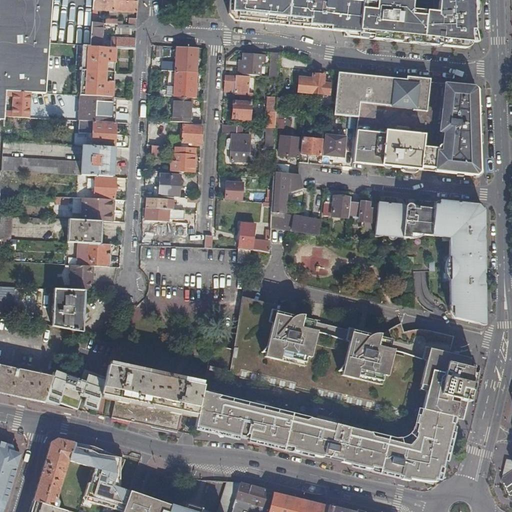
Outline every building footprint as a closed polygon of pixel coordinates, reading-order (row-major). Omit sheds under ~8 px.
[(0,0),(0,121),(3,121),(3,117),(3,112),(4,96),(5,92),(31,94),(41,94),(46,94),(48,69),(49,44),(52,0),(0,0)] [(98,0),(92,0),(91,23),(98,24),(99,17),(96,17),(97,11),(137,14),(137,2),(132,2),(98,0)] [(332,28),(337,29),(337,32),(344,33),(344,37),(357,39),(387,42),(388,38),(398,39),(398,43),(429,46),(429,44),(441,45),(441,47),(464,50),(467,47),(468,44),(469,40),(468,31),(472,31),(472,12),(471,0),(232,0),(233,1),(229,1),(228,15),(233,21),(240,22),(244,22),(245,20),(259,21),(259,24),(273,26),(273,22),(279,23),(279,26),(316,30),(316,27),(330,28),(329,31),(332,32),(332,28)] [(91,23),(90,46),(90,47),(100,48),(101,29),(102,24),(98,24),(91,23)] [(102,24),(101,29),(113,30),(113,32),(116,33),(116,30),(136,32),(136,26),(128,26),(122,25),(104,24),(102,24)] [(115,48),(135,49),(136,39),(110,38),(110,48),(115,48)] [(63,44),(49,44),(48,69),(75,71),(75,61),(62,60),(63,45),(63,44)] [(90,47),(83,47),(81,96),(112,99),(113,83),(110,82),(110,64),(114,64),(115,48),(110,48),(100,48),(90,47)] [(196,74),(198,49),(177,48),(176,62),(162,62),(161,72),(175,72),(196,74)] [(279,56),(279,54),(271,53),(269,78),(278,78),(279,56)] [(264,56),(243,54),(243,61),(239,61),(238,70),(242,70),(242,75),(259,76),(260,63),(264,63),(264,56)] [(175,72),(174,98),(191,99),(195,99),(196,74),(175,72)] [(337,73),(333,116),(357,118),(354,147),(353,164),(469,177),(478,166),(476,94),(467,87),(453,85),(445,84),(418,82),(389,79),(364,76),(337,73)] [(323,84),(323,82),(324,76),(312,75),(311,81),(299,80),(298,92),(329,95),(330,85),(329,85),(323,84)] [(235,78),(224,77),(224,92),(232,93),(235,93),(248,94),(248,93),(249,77),(235,76),(235,78)] [(3,112),(3,117),(29,118),(31,94),(5,92),(4,96),(12,97),(11,112),(3,112)] [(235,101),(248,102),(248,94),(235,93),(235,96),(235,101)] [(79,121),(93,122),(110,123),(112,99),(81,96),(80,112),(79,121)] [(191,99),(174,98),(173,122),(179,123),(184,123),(189,123),(190,120),(191,99)] [(276,112),(283,112),(284,99),(276,99),(276,103),(276,112)] [(250,120),(251,102),(248,102),(235,101),(233,101),(232,119),(250,120)] [(275,128),(275,119),(276,112),(276,103),(267,103),(266,127),(275,128)] [(88,128),(88,134),(115,136),(116,123),(110,123),(93,122),(93,128),(88,128)] [(222,125),(221,134),(232,135),(230,161),(248,162),(249,156),(249,151),(250,135),(237,134),(237,126),(222,125)] [(201,144),(202,127),(184,126),(182,143),(188,143),(192,144),(200,144),(201,144)] [(92,142),(92,147),(114,149),(115,136),(88,134),(87,141),(92,142)] [(328,135),(324,135),(322,156),(338,158),(343,159),(345,138),(328,135)] [(300,139),(281,137),(280,145),(279,156),(298,158),(298,153),(300,139)] [(300,146),(298,162),(301,163),(306,164),(307,155),(319,157),(321,141),(305,139),(301,139),(300,146)] [(2,158),(1,171),(95,177),(112,178),(114,149),(92,147),(83,147),(82,163),(2,158)] [(165,147),(151,147),(151,157),(164,157),(165,147)] [(193,173),(195,149),(175,148),(174,162),(170,162),(170,172),(193,173)] [(475,177),(479,173),(478,166),(469,177),(475,177)] [(298,188),(296,182),(297,175),(285,174),(273,173),(272,178),(272,190),(271,203),(271,211),(284,211),(285,192),(298,189),(298,188)] [(158,187),(158,197),(159,197),(174,198),(177,198),(178,198),(180,176),(164,176),(163,187),(158,187)] [(95,177),(94,199),(113,201),(114,201),(115,178),(112,178),(95,177)] [(242,183),(226,183),(225,200),(241,201),(242,183)] [(158,197),(146,196),(145,209),(171,210),(172,201),(159,200),(159,197),(158,197)] [(349,205),(350,199),(333,197),(332,203),(324,202),(323,217),(344,219),(348,220),(348,219),(349,205)] [(94,199),(87,199),(86,222),(101,223),(112,223),(113,201),(94,199)] [(349,205),(348,219),(358,220),(358,223),(367,223),(372,224),(374,210),(368,209),(369,204),(360,203),(360,206),(349,205)] [(450,318),(480,326),(480,303),(480,275),(476,275),(476,263),(479,262),(480,260),(480,259),(480,257),(480,253),(480,232),(480,212),(475,207),(437,203),(436,208),(432,207),(432,210),(417,209),(417,210),(413,210),(413,208),(412,206),(410,205),(407,205),(405,207),(404,208),(404,209),(399,209),(399,206),(377,204),(374,233),(382,233),(382,237),(406,239),(407,235),(414,236),(429,237),(445,239),(446,288),(446,307),(450,307),(450,318)] [(145,209),(144,218),(148,218),(148,220),(176,221),(178,221),(179,216),(184,216),(184,211),(176,211),(171,210),(145,209)] [(0,239),(10,240),(12,217),(0,216),(0,239)] [(318,236),(319,222),(311,220),(310,224),(270,218),(270,224),(269,226),(271,226),(272,227),(285,230),(318,236)] [(101,223),(86,222),(68,221),(67,243),(100,245),(101,223)] [(184,248),(196,249),(197,240),(180,239),(180,238),(172,237),(173,223),(157,222),(157,230),(165,231),(164,237),(161,237),(160,247),(184,248)] [(240,224),(238,250),(250,250),(255,250),(260,251),(268,252),(269,241),(253,240),(254,225),(240,224)] [(108,245),(100,245),(100,246),(89,245),(88,267),(92,267),(109,268),(110,254),(107,254),(108,245)] [(78,266),(71,266),(69,290),(84,291),(91,292),(92,267),(88,267),(81,266),(78,266)] [(0,286),(0,312),(12,316),(13,305),(14,288),(0,286)] [(82,333),(84,292),(53,290),(51,326),(67,329),(70,330),(82,333)] [(197,416),(194,429),(226,436),(238,433),(239,433),(238,436),(238,438),(240,439),(241,440),(242,440),(245,438),(247,438),(247,440),(260,443),(260,445),(283,450),(284,447),(289,448),(288,451),(321,460),(322,456),(336,460),(336,462),(347,464),(347,466),(383,474),(384,471),(398,475),(398,478),(417,482),(420,483),(421,483),(436,472),(445,457),(453,419),(464,422),(476,372),(446,364),(448,356),(451,345),(452,338),(426,332),(422,331),(416,332),(408,333),(405,334),(402,329),(401,326),(399,326),(397,326),(395,327),(391,329),(386,333),(383,336),(380,337),(378,337),(375,338),(372,337),(343,330),(319,324),(314,322),(303,320),(276,313),(240,305),(237,327),(236,332),(229,371),(229,372),(208,367),(207,367),(203,386),(197,416)] [(228,371),(232,351),(211,346),(207,367),(228,371)] [(45,400),(53,377),(0,366),(0,395),(43,404),(45,400)] [(197,416),(203,386),(172,380),(108,367),(105,378),(102,388),(101,396),(115,399),(111,419),(123,421),(177,432),(181,413),(197,416)] [(53,377),(45,400),(77,411),(83,395),(82,394),(85,384),(55,373),(53,377)] [(102,388),(105,378),(99,376),(92,397),(90,406),(97,408),(102,388)] [(69,461),(94,469),(89,484),(87,484),(83,497),(91,499),(90,503),(104,507),(105,504),(113,506),(112,509),(120,511),(121,511),(129,492),(119,489),(119,481),(115,480),(118,473),(114,472),(118,461),(91,449),(56,440),(50,443),(32,501),(57,509),(59,503),(57,499),(65,473),(69,461)] [(0,511),(2,511),(20,455),(13,453),(12,447),(0,442),(0,511)] [(511,471),(502,479),(501,482),(510,501),(511,501),(511,471)] [(231,511),(240,484),(227,482),(227,483),(218,511),(231,511)] [(267,511),(272,493),(240,484),(231,511),(267,511)] [(168,511),(170,508),(170,507),(136,495),(129,492),(121,511),(168,511)] [(325,511),(326,507),(272,493),(267,511),(325,511)] [(57,509),(32,501),(30,509),(29,511),(65,511),(66,511),(57,509)]
